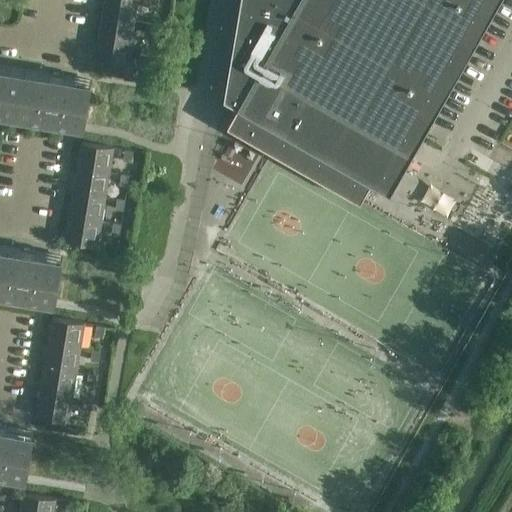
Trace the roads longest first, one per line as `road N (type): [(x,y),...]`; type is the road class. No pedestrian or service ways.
road 1 (track): [(385,511),(511,282)]
road 2 (residential): [(0,226),(36,232),(52,146)]
